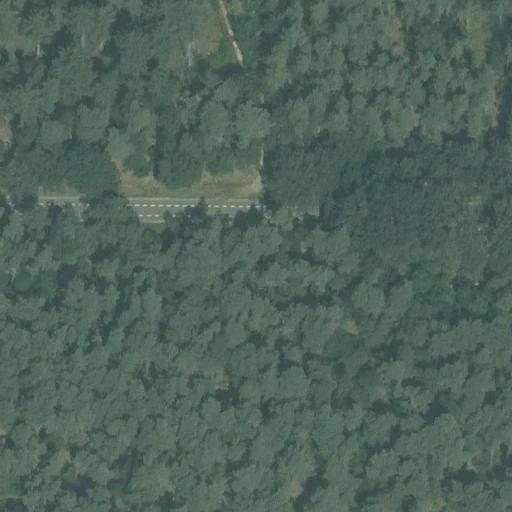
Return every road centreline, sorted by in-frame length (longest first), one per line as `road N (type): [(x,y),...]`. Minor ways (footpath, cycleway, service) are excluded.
road 1 (tertiary): [(297,212),(0,210)]
road 2 (track): [(255,184),(511,180)]
road 3 (tertiary): [(297,212),(511,214)]
